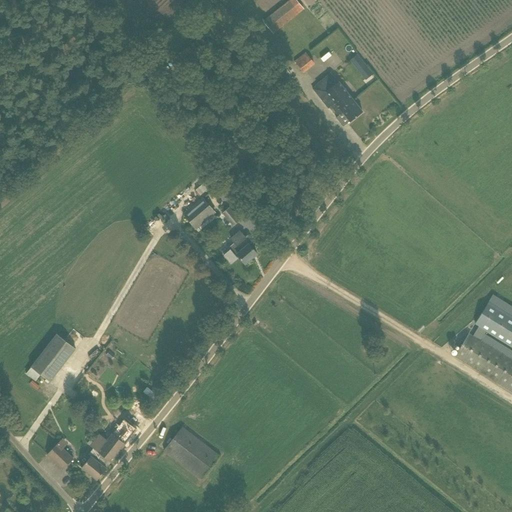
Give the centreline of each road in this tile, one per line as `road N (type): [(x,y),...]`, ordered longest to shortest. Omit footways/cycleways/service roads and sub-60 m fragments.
road 1 (unclassified): [(87,511),(382,140),(511,39)]
road 2 (unclassified): [(85,511),(0,422)]
